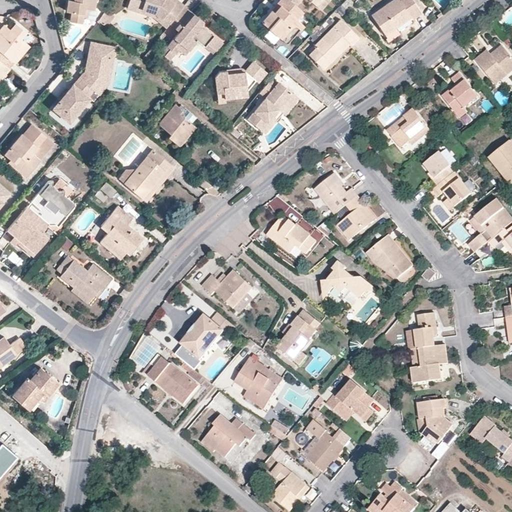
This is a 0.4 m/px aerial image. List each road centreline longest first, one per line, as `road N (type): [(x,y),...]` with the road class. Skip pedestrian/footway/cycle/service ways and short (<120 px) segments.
road 1 (residential): [(511,398),(470,359),(461,286),(331,122)]
road 2 (tertiary): [(331,122),(166,264),(108,349)]
road 3 (residential): [(257,511),(98,378)]
road 4 (tertiary): [(489,0),(331,122)]
road 5 (residential): [(41,0),(54,63),(0,132)]
road 6 (tertiary): [(72,511),(98,378)]
road 7 (residential): [(0,278),(77,336),(108,349)]
